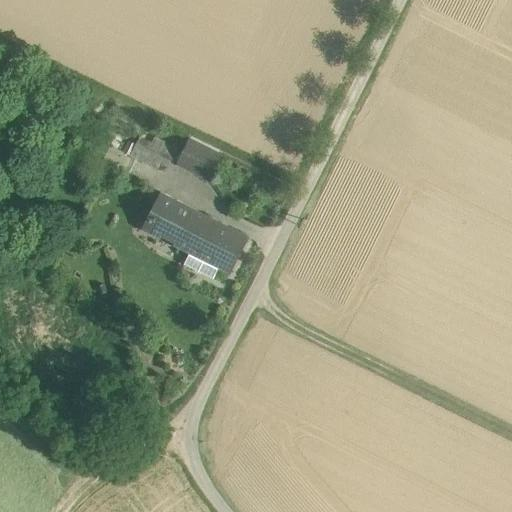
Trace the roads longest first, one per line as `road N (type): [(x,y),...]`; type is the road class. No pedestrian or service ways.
road 1 (unclassified): [(399,0),(186,420),(187,447),(229,511)]
road 2 (track): [(186,420),(76,485),(57,511)]
